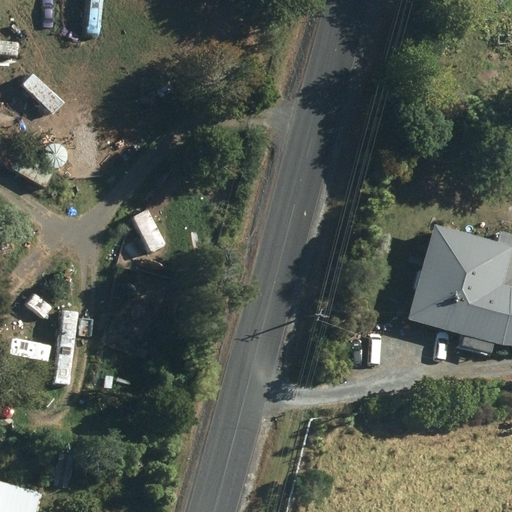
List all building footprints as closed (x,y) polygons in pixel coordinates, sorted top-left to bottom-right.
[(0,41),(0,58),(15,61),(18,45),(0,41)] [(60,104),(30,74),(17,87),(47,117),(60,104)] [(12,152),(0,145),(0,164),(3,166),(12,152)] [(49,175),(19,156),(11,169),(41,188),(49,175)] [(494,243),(433,227),(405,319),(460,336),(501,347),(511,347),(511,236),(497,233),(494,243)] [(50,293),(32,283),(0,343),(0,355),(13,362),(50,293)] [(36,511),(42,494),(0,482),(0,511),(36,511)]
